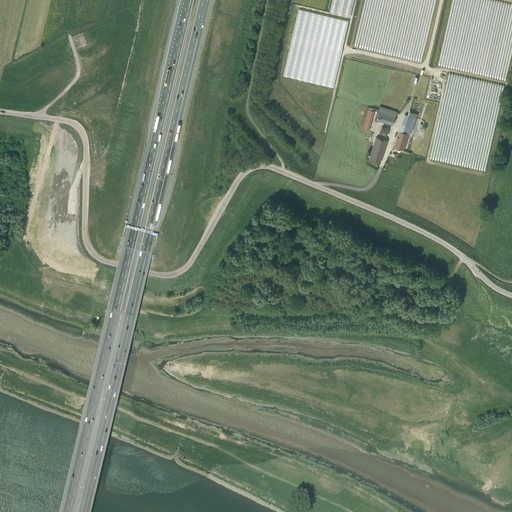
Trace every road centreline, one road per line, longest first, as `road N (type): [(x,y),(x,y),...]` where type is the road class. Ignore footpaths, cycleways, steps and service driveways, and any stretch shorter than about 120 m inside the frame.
road 1 (motorway): [(190,0),(67,511)]
road 2 (motorway): [(82,511),(205,0)]
road 3 (tertiary): [(282,172),(262,165),(244,172),(192,261),(175,274),(153,274),(56,244),(47,219),(68,127),(51,112),(0,112)]
road 4 (tertiary): [(282,172),(409,225),(511,295)]
